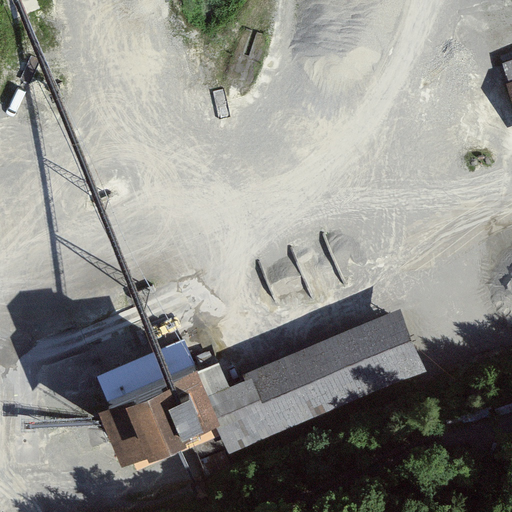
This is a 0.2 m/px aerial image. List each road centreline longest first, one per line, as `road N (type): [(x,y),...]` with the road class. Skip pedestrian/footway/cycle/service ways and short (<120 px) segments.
road 1 (track): [(0,350),(47,354),(163,311),(230,269),(346,132),(412,0)]
road 2 (track): [(230,269),(231,328),(286,325),(401,292),(511,202)]
road 3 (track): [(71,0),(87,265)]
road 4 (track): [(263,511),(448,441),(511,430)]
